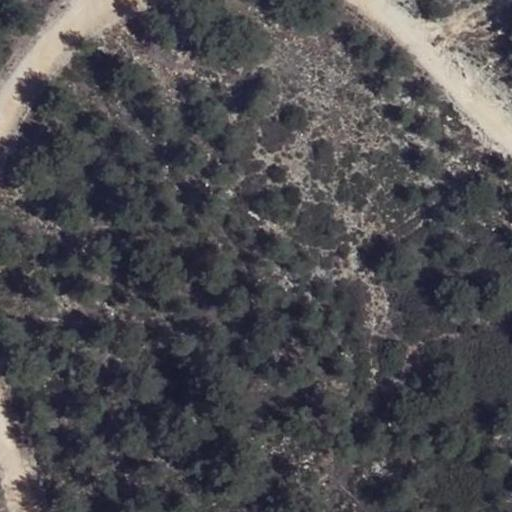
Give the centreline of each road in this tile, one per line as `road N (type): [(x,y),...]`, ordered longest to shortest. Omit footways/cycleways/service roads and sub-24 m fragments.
road 1 (track): [(511,124),(424,35),(376,0)]
road 2 (track): [(103,0),(69,25),(0,126)]
road 3 (track): [(0,381),(43,511)]
